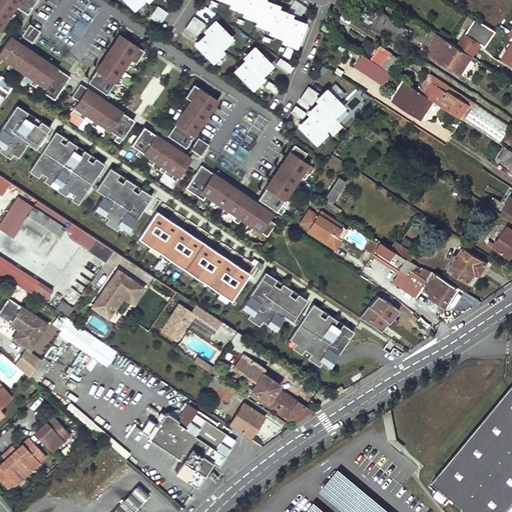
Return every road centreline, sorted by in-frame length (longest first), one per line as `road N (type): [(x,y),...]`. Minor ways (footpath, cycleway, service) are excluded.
road 1 (secondary): [(211,511),(324,422),(511,302)]
road 2 (unknown): [(511,115),(404,50)]
